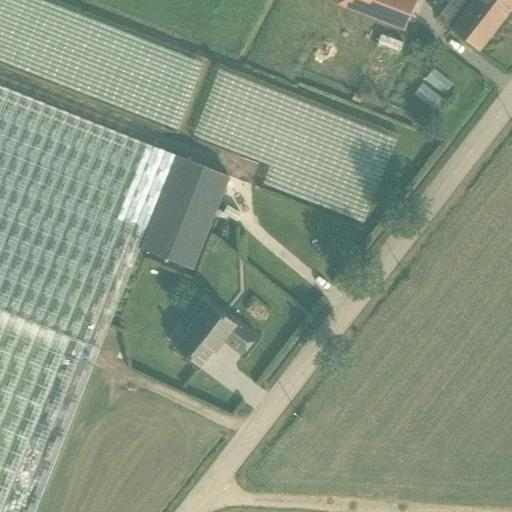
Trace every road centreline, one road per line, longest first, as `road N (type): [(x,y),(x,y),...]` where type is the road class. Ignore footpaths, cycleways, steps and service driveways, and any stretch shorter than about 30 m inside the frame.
road 1 (tertiary): [(511,101),(192,511)]
road 2 (track): [(203,497),(442,511)]
